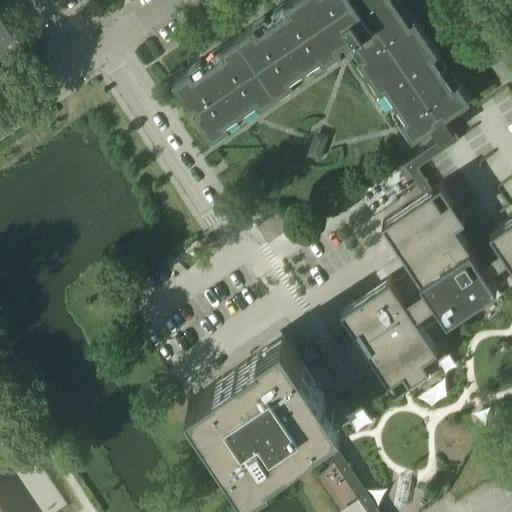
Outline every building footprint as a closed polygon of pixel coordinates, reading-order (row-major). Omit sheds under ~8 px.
[(174,77),(213,135),(230,123),(227,118),(257,98),(260,103),(295,79),(291,75),(321,54),(324,59),(342,47),(339,42),(345,38),(349,43),(354,39),(363,53),(358,57),(381,90),(386,87),(406,117),(401,120),(413,138),(471,99),(459,81),(454,85),(433,55),(438,51),(416,18),(411,21),(396,0),(288,0),(286,2),(287,4),(257,24),(256,22),(222,45),(223,47),(193,67),(192,65),(174,77)] [(0,41),(13,33),(0,14),(0,41)] [(310,148),(308,153),(320,158),(322,152),(310,148)] [(511,260),(511,215),(510,217),(497,226),(491,230),(501,245),(495,249),(481,258),(479,254),(468,239),(457,222),(466,215),(463,211),(445,184),(442,180),(433,186),(425,192),(384,219),(415,266),(395,279),(391,274),(342,307),(359,333),(341,345),(339,341),(335,335),(320,345),(324,351),(327,354),(309,366),(286,333),(189,398),(246,483),(319,435),(327,429),(344,418),(330,397),(327,392),(347,379),(356,373),(377,359),(396,388),(431,365),(424,355),(439,345),(427,328),(447,314),(449,317),(498,283),(489,269),(509,256),(511,260)] [(258,224),(269,241),(289,227),(279,210),(258,224)] [(0,407),(0,436),(2,439),(9,434),(15,430),(0,407)]
